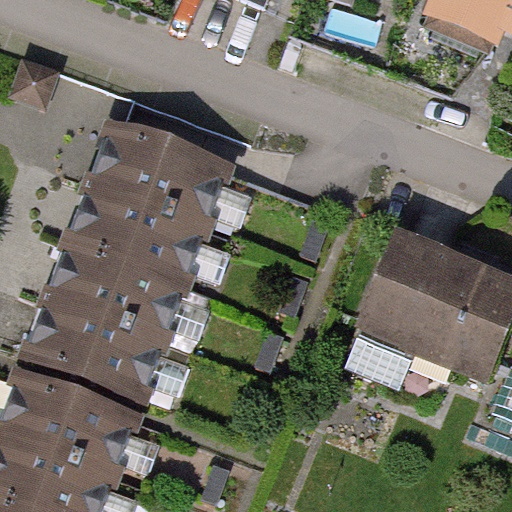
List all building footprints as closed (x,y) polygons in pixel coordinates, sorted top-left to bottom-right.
[(273,0),(233,0),(268,14),(273,0)] [(511,21),(511,0),(439,0),(427,30),(493,57),(508,20),(511,21)] [(28,104),(61,115),(73,82),(40,71),(28,104)] [(135,151),(115,143),(93,199),(216,245),(237,189),(135,151)] [(216,245),(93,199),(72,254),(195,300),(216,245)] [(511,281),(402,240),(366,334),(501,386),(511,358),(511,281)] [(195,300),(72,254),(51,313),(173,358),(195,300)] [(173,358),(51,313),(29,370),(152,415),(173,358)] [(0,449),(124,493),(144,435),(21,391),(0,449)] [(0,449),(0,511),(2,511),(116,511),(124,493),(0,449)]
